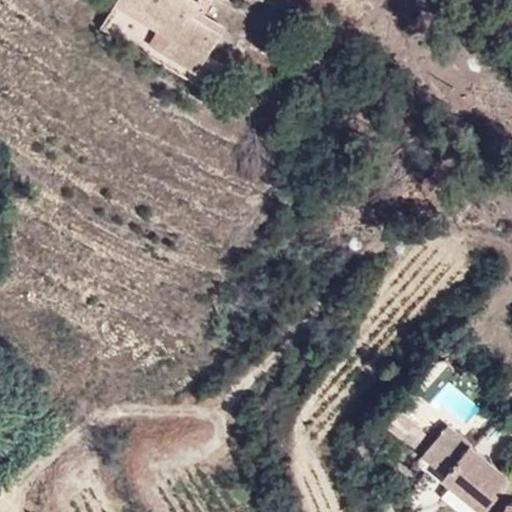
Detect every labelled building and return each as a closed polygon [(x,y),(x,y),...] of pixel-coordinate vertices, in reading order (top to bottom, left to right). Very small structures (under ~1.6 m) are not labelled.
[(205,4),(198,0),(123,0),(121,4),(155,26),(151,33),(185,54),(190,47),(207,58),(223,33),(197,15),(205,4)] [(424,368),(401,394),(410,403),(433,376),(424,368)] [(422,429),(409,418),(397,434),(409,445),(422,429)] [(476,511),(478,511),(495,493),(491,489),(501,476),(442,423),(416,454),(436,473),(433,476),(440,481),(463,501),(476,511)] [(477,440),(489,456),(510,441),(499,425),(477,440)] [(440,481),(431,491),(454,510),(463,501),(440,481)]
